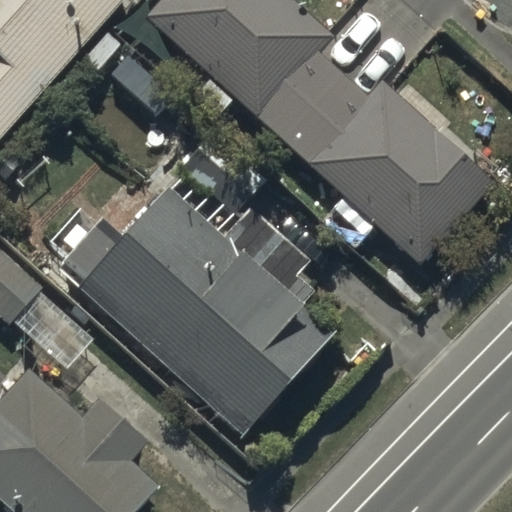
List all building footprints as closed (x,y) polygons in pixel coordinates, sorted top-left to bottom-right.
[(0,0),(0,149),(137,0),(136,0),(0,0)] [(333,51),(276,0),(167,0),(139,31),(417,281),(493,198),(379,96),(365,112),(317,68),(333,51)] [(211,149),(182,181),(231,226),(260,194),(211,149)] [(51,285),(239,450),(330,347),(302,322),(313,310),(293,292),(303,279),(250,232),(225,260),(159,202),(121,245),(101,228),(51,285)] [(0,254),(0,321),(12,334),(16,330),(63,375),(94,344),(0,254)] [(0,511),(152,511),(158,506),(125,476),(141,458),(98,419),(80,439),(24,388),(0,414),(0,511)]
